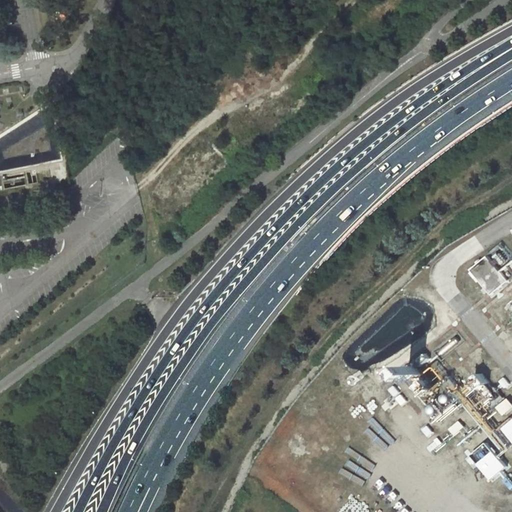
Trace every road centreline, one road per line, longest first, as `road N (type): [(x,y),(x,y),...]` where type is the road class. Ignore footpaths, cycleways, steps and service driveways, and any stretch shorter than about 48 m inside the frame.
road 1 (trunk): [(511,30),(356,131),(225,257),(132,380),(54,511)]
road 2 (trunk): [(511,43),(352,153),(236,270),(172,349),(78,511)]
road 3 (trunk): [(511,54),(394,135),(263,261),(182,363),(101,511)]
road 4 (trunk): [(141,483),(232,334),(319,232),(410,150),(511,79)]
road 5 (track): [(203,511),(223,471),(312,350),(383,278),(511,175)]
